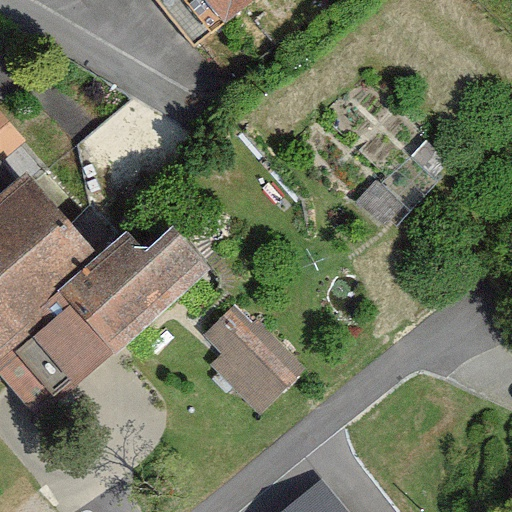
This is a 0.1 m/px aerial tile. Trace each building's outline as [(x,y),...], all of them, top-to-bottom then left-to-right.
[(222,31),(198,0),(160,0),(156,4),(194,52),(222,31)] [(198,0),(222,31),(261,0),(198,0)] [(0,198),(13,187),(0,172),(0,198)] [(62,242),(13,187),(0,198),(0,345),(106,251),(82,224),(62,242)] [(117,241),(106,251),(0,345),(0,388),(35,428),(203,278),(164,234),(135,260),(117,241)] [(261,344),(233,317),(207,343),(235,370),(261,344)] [(349,511),(321,477),(277,511),(349,511)]
